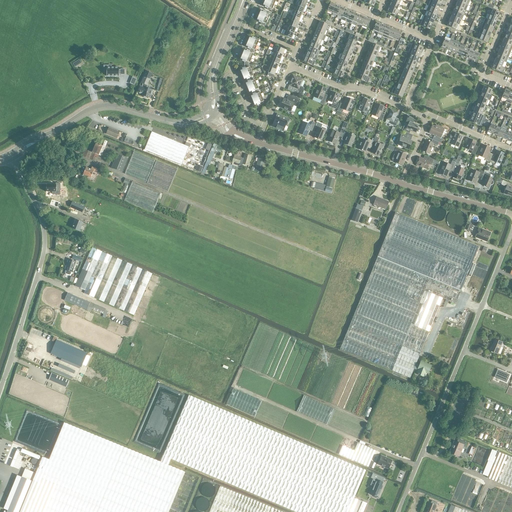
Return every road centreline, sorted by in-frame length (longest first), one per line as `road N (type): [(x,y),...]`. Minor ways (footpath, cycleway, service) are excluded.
road 1 (unclassified): [(398,511),(511,232)]
road 2 (unclassified): [(0,389),(44,250),(42,222),(12,159)]
road 3 (secondary): [(32,143),(105,105),(176,123)]
road 4 (residential): [(400,183),(257,142)]
